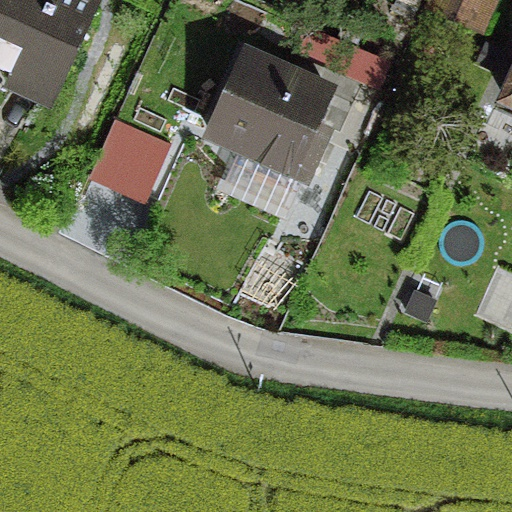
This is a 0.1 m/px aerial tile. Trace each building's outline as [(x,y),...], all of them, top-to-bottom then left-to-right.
[(0,0),(0,69),(8,73),(4,83),(12,86),(44,101),(88,6),(75,0),(0,0)] [(494,35),(510,0),(446,0),(442,10),(494,35)] [(373,60),(331,42),(322,65),(363,83),(373,60)] [(311,122),(324,94),(239,56),(205,133),(256,155),(261,144),(290,157),(285,168),(302,176),(323,127),(311,122)] [(511,72),(499,100),(511,105),(511,72)]
